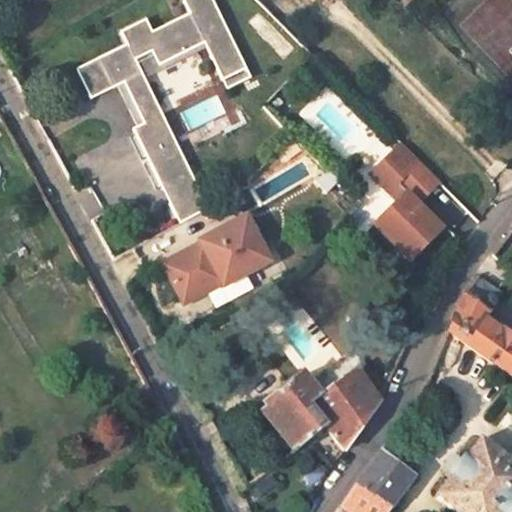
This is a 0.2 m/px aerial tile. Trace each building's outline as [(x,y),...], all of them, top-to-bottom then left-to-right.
[(248,70),(211,0),(180,0),(190,17),(153,36),(147,24),(121,37),(128,49),(100,64),(115,93),(120,91),(126,88),(147,128),(141,131),(136,133),(168,194),(196,179),(146,83),(138,67),(137,64),(153,56),(155,58),(160,70),(205,46),(208,51),(224,83),(248,70)] [(160,70),(155,58),(138,67),(146,83),(208,51),(205,46),(160,70)] [(115,93),(100,64),(78,75),(93,105),(115,93)] [(147,128),(126,88),(120,91),(141,131),(147,128)] [(373,176),(400,204),(376,228),(411,263),(443,232),(419,208),(442,184),(404,146),(373,176)] [(248,213),(204,239),(229,281),(273,257),(248,213)] [(503,296),(484,282),(470,303),(488,317),(503,296)] [(511,377),(511,341),(485,321),(488,317),(470,303),(465,299),(450,332),(511,377)] [(344,454),(380,403),(354,370),(318,397),(308,404),(325,429),(344,454)] [(303,376),(265,405),(297,449),(325,429),(308,404),(318,397),(303,376)] [(511,511),(511,468),(479,443),(464,464),(460,462),(446,480),(450,482),(435,501),(449,511),(511,511)] [(388,511),(413,479),(381,454),(339,511),(388,511)]
